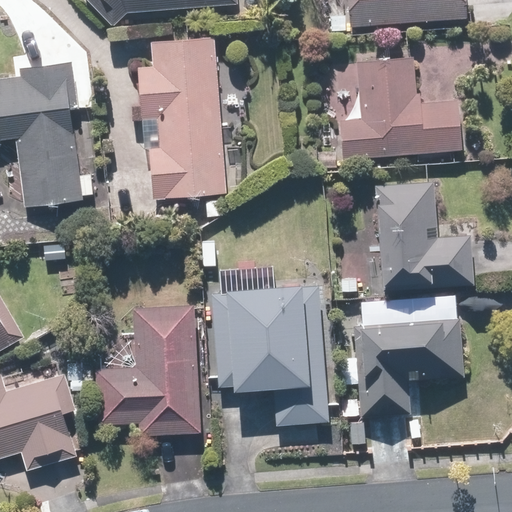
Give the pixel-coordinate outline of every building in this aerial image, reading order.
[(89,0),(114,25),(127,13),(239,7),(238,0),(89,0)] [(349,0),(351,27),(468,20),(466,0),(349,0)] [(229,193),(215,36),(151,41),(153,64),(140,65),(144,118),(159,116),(161,145),(150,146),(154,200),(229,193)] [(422,58),(360,58),(360,116),(340,115),(340,153),(460,154),(461,100),(422,100),(422,58)] [(20,75),(0,76),(0,144),(4,144),(3,137),(19,136),(25,205),(94,198),(92,174),(79,175),(71,88),(77,88),(74,59),(19,64),(20,75)] [(440,181),(380,182),(381,287),(475,286),(475,232),(440,232),(440,181)] [(324,282),(212,289),(218,388),(276,385),(279,425),(332,422),(324,282)] [(0,352),(29,336),(0,283),(0,352)] [(137,366),(100,366),(101,422),(140,421),(140,432),(200,431),(198,304),(137,305),(137,366)] [(463,317),(360,323),(365,414),(412,412),(411,380),(467,377),(463,317)] [(0,458),(22,454),(25,470),(79,458),(72,430),(82,428),(70,375),(8,389),(4,372),(0,373),(0,458)]
